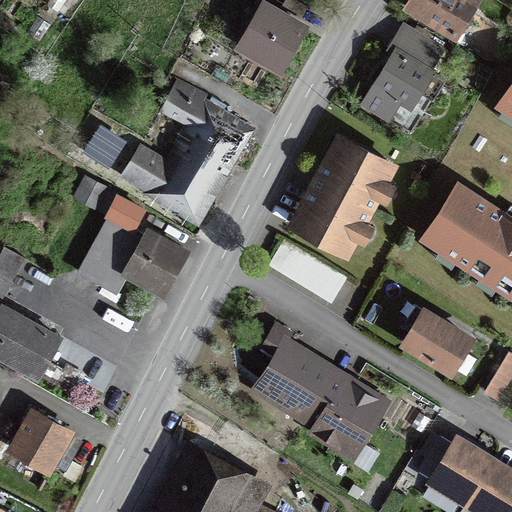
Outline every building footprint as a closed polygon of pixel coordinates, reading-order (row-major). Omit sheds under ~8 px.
[(425,0),(418,15),(463,39),(484,0),(425,0)] [(309,37),(269,15),(247,55),(287,77),(309,37)] [(452,57),(409,34),(366,110),(390,124),(401,104),(419,114),(452,57)] [(244,119),(158,69),(152,79),(148,76),(138,94),(142,96),(136,106),(190,138),(160,188),(193,207),(244,119)] [(511,90),(499,109),(511,117),(511,90)] [(104,133),(95,149),(131,170),(122,186),(140,197),(159,164),(104,133)] [(392,175),(345,149),(301,230),(349,256),(392,175)] [(119,289),(130,269),(161,286),(180,252),(132,226),(142,208),(118,195),(119,193),(85,175),(74,196),(108,215),(79,267),(119,289)] [(425,235),(511,291),(511,219),(458,185),(425,235)] [(0,253),(0,303),(25,257),(4,246),(0,253)] [(0,356),(39,380),(60,345),(8,313),(0,326),(0,356)] [(475,343),(431,317),(412,348),(456,375),(475,343)] [(286,339),(257,385),(307,417),(302,425),(349,453),(381,400),(334,372),(286,339)] [(511,356),(506,352),(483,387),(497,396),(511,373),(511,356)] [(64,426),(32,409),(13,444),(45,461),(64,426)] [(427,480),(470,506),(496,461),(454,435),(427,480)] [(165,511),(248,511),(240,507),(255,480),(199,450),(165,511)] [(470,506),(480,511),(511,511),(511,470),(496,461),(470,506)]
